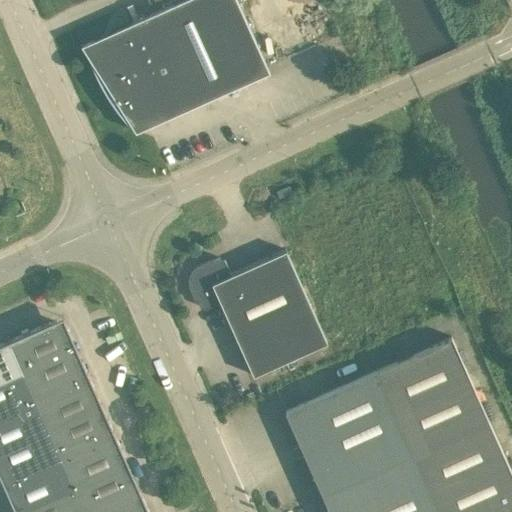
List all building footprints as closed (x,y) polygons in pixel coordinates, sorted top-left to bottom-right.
[(122,28),(89,57),(92,65),(95,73),(99,81),(103,89),(108,96),(113,104),(118,111),(124,118),(130,125),(136,131),(269,71),(266,65),(237,0),(180,0),(131,22),(121,27),(122,28)] [(193,269),(188,280),(200,306),(206,308),(220,302),(252,375),(422,299),(370,182),(275,224),(286,249),(231,273),(224,259),(219,257),(193,269)] [(289,185),(276,191),(279,198),(292,192),(289,185)] [(0,475),(16,511),(150,511),(63,316),(0,343),(0,475)] [(378,368),(285,410),(307,459),(302,461),(325,511),(501,511),(511,507),(511,473),(500,447),(475,392),(451,336),(378,368)] [(301,388),(321,379),(317,371),(297,379),(301,388)]
